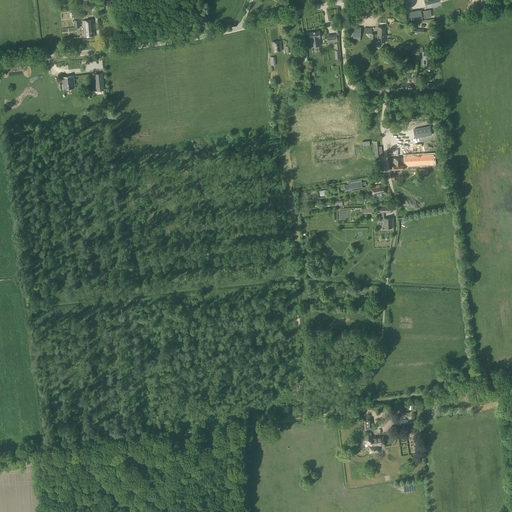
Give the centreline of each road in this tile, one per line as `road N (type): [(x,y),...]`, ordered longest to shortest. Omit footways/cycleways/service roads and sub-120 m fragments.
road 1 (track): [(342,0),(346,79),(384,97),(395,226),(379,351),(360,405)]
road 2 (track): [(360,405),(126,442),(135,511)]
road 3 (tertiary): [(0,63),(243,27)]
road 4 (track): [(511,379),(360,405)]
road 5 (track): [(0,460),(126,442)]
